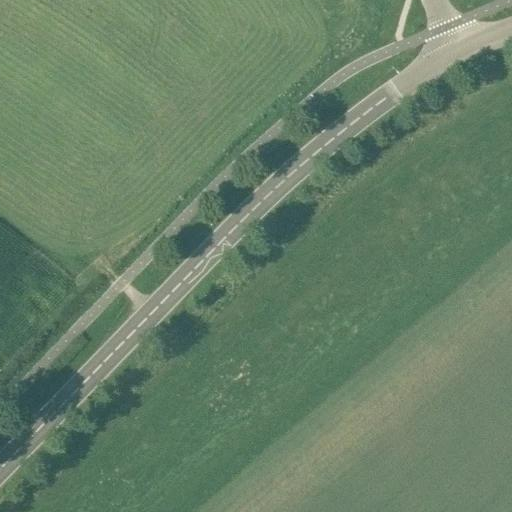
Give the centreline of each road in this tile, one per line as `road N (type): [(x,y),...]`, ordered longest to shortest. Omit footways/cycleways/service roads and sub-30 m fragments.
road 1 (secondary): [(0,468),(225,235)]
road 2 (tertiary): [(225,235),(317,149),(458,54)]
